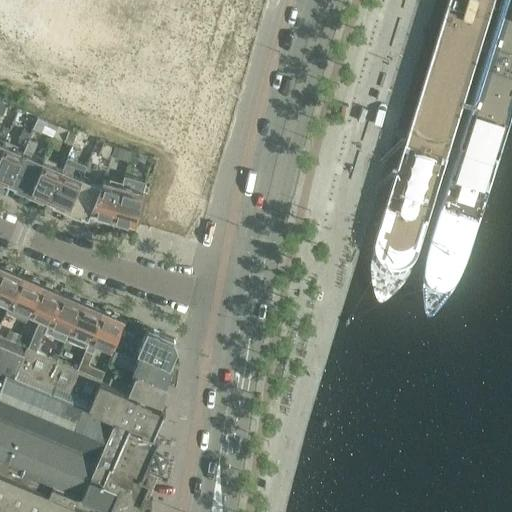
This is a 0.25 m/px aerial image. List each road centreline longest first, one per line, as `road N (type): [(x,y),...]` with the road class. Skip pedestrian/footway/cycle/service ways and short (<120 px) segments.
road 1 (secondary): [(260,315),(337,0)]
road 2 (secondary): [(311,0),(236,309)]
road 3 (residential): [(236,309),(0,228)]
road 4 (secondary): [(236,309),(204,511)]
road 5 (secondary): [(229,511),(260,315)]
